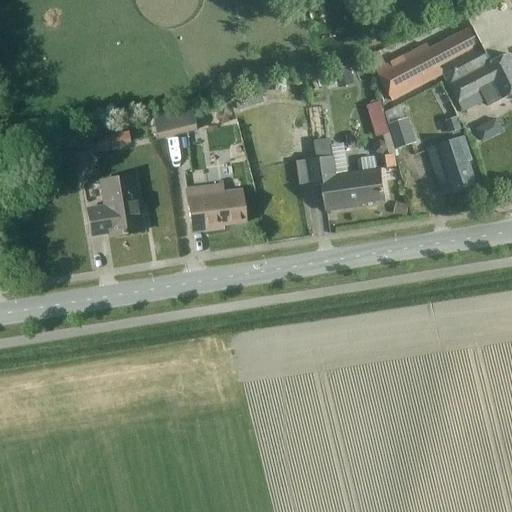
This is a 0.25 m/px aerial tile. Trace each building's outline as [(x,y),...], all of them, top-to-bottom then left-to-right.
[(492,63),(473,27),(430,50),(427,44),(377,71),(392,101),(444,74),(459,103),(482,91),(490,106),(505,98),(505,99),(511,95),(511,61),(508,54),(492,63)] [(355,84),(350,66),(334,70),(339,88),(355,84)] [(236,102),(239,110),(264,101),(262,94),(236,102)] [(380,102),(367,106),(370,117),(383,112),(380,102)] [(198,131),(192,107),(152,116),(157,140),(198,131)] [(218,111),(216,119),(222,125),(231,122),(232,114),(226,108),(218,111)] [(417,143),(409,117),(389,124),(397,149),(417,143)] [(445,121),(449,135),(462,130),(458,117),(445,121)] [(131,144),(129,132),(96,137),(98,149),(131,144)] [(52,141),(54,155),(89,150),(86,135),(52,141)] [(454,190),(455,192),(476,185),(469,162),(472,161),(464,138),(427,150),(442,194),(454,190)] [(383,155),(385,168),(397,166),(395,154),(383,155)] [(381,169),(336,175),(334,157),(308,160),(312,183),(312,187),(323,185),(327,211),(363,206),(362,204),(385,200),(381,169)] [(308,160),(297,162),(299,185),(312,183),(308,160)] [(109,235),(109,237),(144,232),(135,177),(100,182),(104,207),(88,210),(92,237),(109,235)] [(241,191),(224,193),(223,186),(187,191),(192,233),(223,230),(223,226),(246,223),(241,191)] [(401,204),(399,214),(406,216),(409,205),(401,204)]
